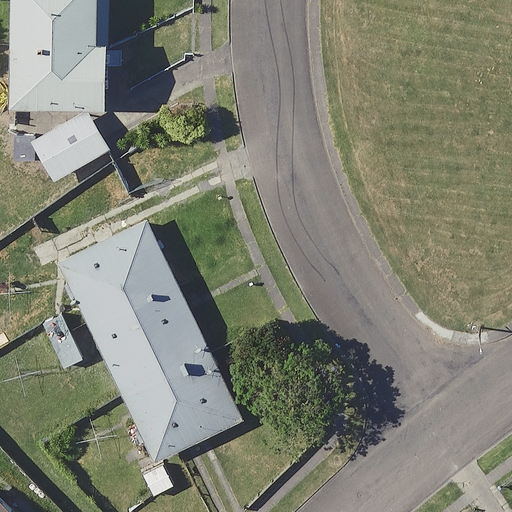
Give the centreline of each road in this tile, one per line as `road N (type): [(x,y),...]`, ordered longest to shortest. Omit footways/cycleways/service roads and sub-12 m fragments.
road 1 (residential): [(444,425),(346,297),(300,208),(277,118),(272,0)]
road 2 (residential): [(351,511),(444,425)]
